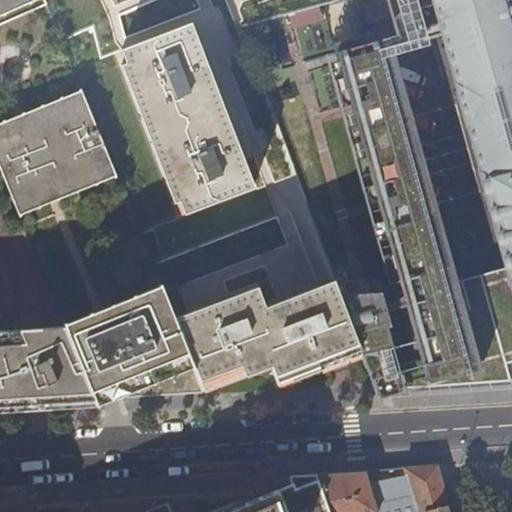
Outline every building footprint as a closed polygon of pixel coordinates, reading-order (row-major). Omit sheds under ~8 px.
[(0,0),(0,23),(45,4),(43,0),(0,0)] [(511,16),(509,7),(507,0),(431,0),(439,25),(442,35),(456,85),(455,85),(466,125),(467,125),(479,172),(478,172),(503,266),(511,299),(511,16)] [(442,35),(439,25),(388,37),(388,36),(372,41),(370,33),(337,42),(339,50),(335,51),(401,293),(366,303),(358,290),(337,287),(362,354),(373,350),(380,348),(390,386),(436,382),(506,377),(501,360),(511,357),(511,299),(503,266),(490,269),(454,279),(393,49),(442,35)] [(177,202),(182,215),(251,189),(189,26),(119,53),(124,65),(118,68),(171,204),(177,202)] [(0,126),(0,172),(13,206),(111,167),(81,93),(0,126)] [(253,288),(173,319),(202,391),(216,386),(224,383),(267,367),(276,387),(327,367),(342,362),(346,360),(360,355),(331,283),(262,309),(253,288)] [(203,393),(202,391),(173,319),(161,289),(63,328),(91,397),(107,391),(118,387),(122,396),(132,395),(203,393)] [(91,397),(63,328),(0,332),(0,401),(18,401),(18,398),(27,398),(38,397),(46,397),(46,401),(92,400),(91,397)] [(392,468),(319,474),(331,511),(358,511),(377,507),(378,511),(422,511),(448,506),(442,484),(437,465),(392,468)] [(272,477),(277,491),(284,511),(328,511),(331,511),(319,474),(293,476),(272,477)] [(221,511),(169,511),(166,502),(155,506),(140,511),(284,511),(277,491),(246,502),(221,511)]
